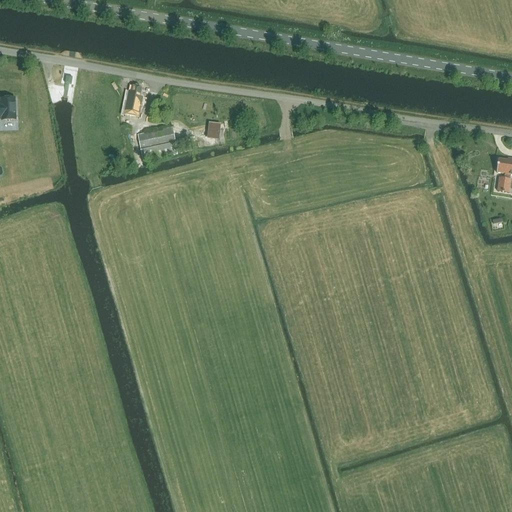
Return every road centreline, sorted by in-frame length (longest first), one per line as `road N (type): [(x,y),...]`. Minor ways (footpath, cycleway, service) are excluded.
road 1 (unclassified): [(511,137),(0,51)]
road 2 (tertiary): [(511,77),(50,0)]
